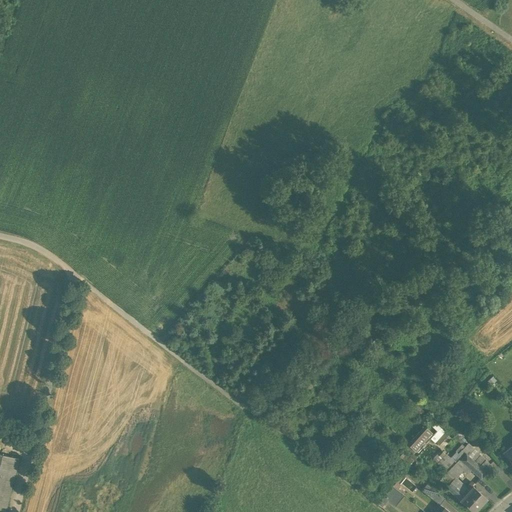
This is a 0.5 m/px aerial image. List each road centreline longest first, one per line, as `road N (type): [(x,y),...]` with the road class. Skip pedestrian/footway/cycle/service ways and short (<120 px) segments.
road 1 (track): [(0,240),(47,255),(383,511)]
road 2 (track): [(78,280),(19,511)]
